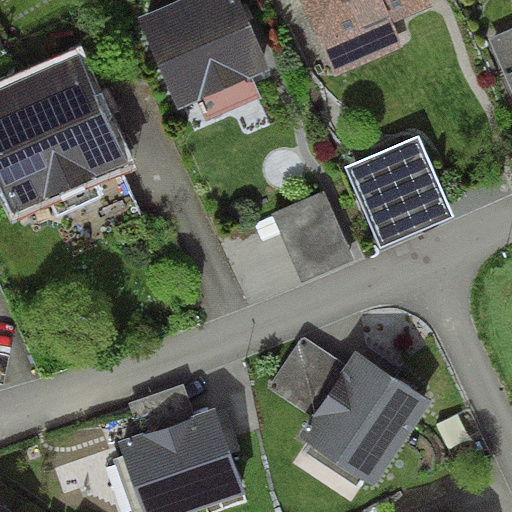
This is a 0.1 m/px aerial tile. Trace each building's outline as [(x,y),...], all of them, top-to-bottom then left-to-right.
[(271,69),(240,0),(176,0),(137,17),(178,110),(198,101),(253,77),(271,69)] [(432,5),(429,0),(301,0),(335,76),(402,47),(392,22),(432,5)] [(511,26),(490,36),(511,87),(511,26)] [(131,167),(80,53),(0,88),(0,184),(15,218),(55,200),(75,245),(141,216),(122,171),(131,167)] [(253,77),(198,101),(206,121),(261,97),(253,77)] [(418,134),(344,165),(379,246),(453,215),(418,134)] [(326,190),(272,212),(302,284),(356,261),(326,190)] [(312,416),(346,364),(303,334),(268,385),(312,416)] [(432,400),(355,350),(346,364),(312,416),(298,438),(374,488),(432,400)] [(129,402),(140,433),(194,415),(183,383),(129,402)] [(191,511),(246,493),(216,407),(194,415),(140,433),(118,441),(123,456),(142,511),(191,511)] [(142,511),(123,456),(114,459),(131,511),(142,511)]
